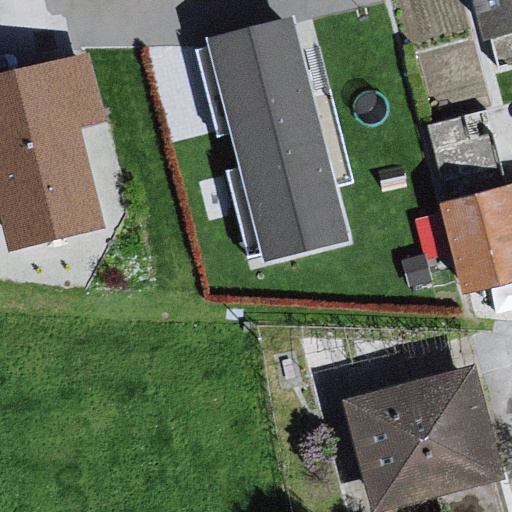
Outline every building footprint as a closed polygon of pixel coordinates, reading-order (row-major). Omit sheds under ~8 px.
[(511,0),(476,0),(489,44),(511,37),(511,0)] [(293,15),(207,38),(266,266),(352,244),(293,15)] [(92,53),(0,76),(0,212),(10,252),(105,228),(79,127),(109,120),(92,53)] [(511,190),(421,210),(445,299),(511,286),(511,190)] [(464,375),(322,408),(356,511),(367,511),(500,480),(464,375)]
